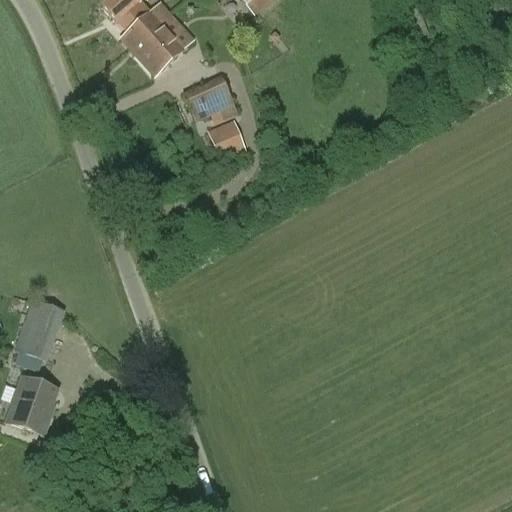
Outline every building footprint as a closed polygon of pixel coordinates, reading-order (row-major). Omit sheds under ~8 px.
[(140,5),(145,0),(114,0),(101,12),(115,27),(116,26),(126,38),(120,43),(154,81),(185,53),(151,15),(150,16),(140,5)] [(236,0),(253,19),(274,0),(236,0)] [(193,127),(232,109),(220,83),(182,101),(193,127)] [(209,131),(216,159),(244,152),(237,124),(209,131)] [(46,367),(64,316),(31,305),(13,355),(46,367)] [(50,414),(57,395),(21,383),(5,427),(43,441),(53,414),(50,414)]
